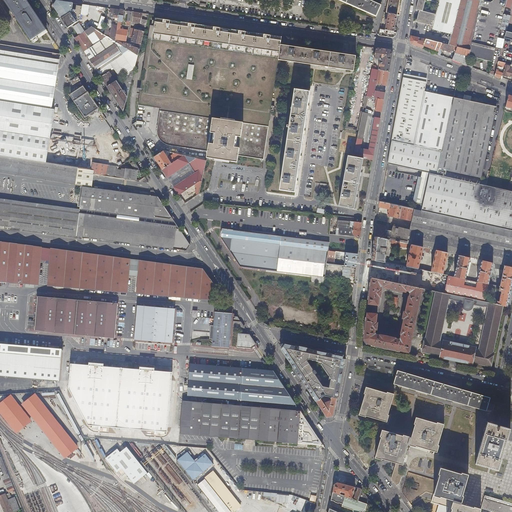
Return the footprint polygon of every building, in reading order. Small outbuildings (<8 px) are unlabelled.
[(27,0),(4,0),(31,40),(47,29),(27,0)] [(336,0),(376,18),(381,6),(369,1),(368,0),(336,0)] [(388,0),(386,13),(388,13),(399,16),(402,0),(388,0)] [(433,26),(433,29),(452,34),(450,45),(457,47),(470,50),(481,1),(481,0),(479,0),(418,0),(416,9),(420,10),(417,22),(433,26)] [(498,38),(500,29),(504,14),(503,14),(505,7),(506,0),(493,0),(493,3),(481,1),(470,50),(469,56),(492,63),(497,44),(498,38)] [(76,7),(77,4),(57,1),(54,6),(61,17),(69,12),(70,6),(76,7)] [(81,16),(82,5),(79,4),(77,4),(76,7),(76,9),(72,9),(71,12),(62,18),(68,28),(78,21),(79,21),(81,20),(81,19),(81,16)] [(105,35),(107,20),(109,8),(82,5),(81,16),(81,19),(81,20),(92,27),(105,35)] [(118,23),(120,10),(111,9),(110,17),(117,18),(116,23),(118,23)] [(122,23),(124,11),(120,10),(118,23),(117,26),(116,38),(115,40),(126,41),(128,30),(120,29),(121,22),(122,23)] [(132,22),(141,23),(142,19),(143,13),(134,12),(132,22)] [(399,16),(388,13),(387,20),(386,20),(385,24),(386,25),(385,30),(396,33),(399,16)] [(504,30),(507,30),(510,16),(504,14),(500,29),(504,30)] [(239,156),(264,159),(268,128),(270,116),(271,111),(272,106),(272,101),(273,99),(274,90),(274,87),(278,62),(279,60),(279,59),(281,45),(282,38),(156,19),(155,21),(155,26),(152,26),(150,26),(148,39),(141,86),(139,85),(138,88),(137,88),(137,93),(140,94),(138,105),(161,109),(160,112),(158,129),(158,131),(158,135),(159,137),(160,139),(163,142),(164,143),(165,144),(169,145),(208,151),(207,158),(238,162),(239,156)] [(68,28),(75,38),(92,27),(81,20),(79,21),(78,21),(68,28)] [(79,45),(84,52),(100,41),(98,39),(92,42),(92,43),(90,44),(85,37),(84,35),(86,33),(87,36),(88,36),(95,32),(101,41),(103,39),(107,37),(105,35),(92,27),(75,38),(79,45)] [(139,46),(141,46),(144,32),(132,28),(130,37),(133,38),(132,42),(139,44),(139,46)] [(385,30),(380,29),(379,36),(393,38),(396,36),(396,33),(385,30)] [(424,46),(426,39),(411,36),(410,42),(412,44),(423,49),(424,46)] [(86,55),(89,60),(116,42),(108,37),(107,37),(103,39),(101,41),(100,41),(84,52),(86,55)] [(439,51),(442,43),(426,39),(424,46),(439,51)] [(104,82),(108,87),(116,82),(117,81),(126,75),(135,69),(138,56),(136,55),(127,49),(119,44),(117,43),(90,60),(95,67),(95,68),(101,69),(110,63),(114,69),(105,75),(101,77),(104,82)] [(136,55),(138,56),(140,49),(131,46),(131,45),(128,43),(127,49),(136,55)] [(456,51),(457,47),(450,45),(442,43),(439,51),(438,54),(440,55),(442,52),(441,52),(442,50),(452,53),(453,50),(456,51)] [(356,56),(281,45),(279,59),(279,60),(354,71),(356,56)] [(468,61),(469,59),(459,57),(460,54),(469,56),(470,50),(457,47),(456,51),(452,60),(467,66),(468,61)] [(391,50),(376,48),(374,60),(375,61),(376,59),(380,60),(381,58),(382,60),(380,61),(379,70),(390,72),(393,53),(391,50)] [(0,50),(0,101),(52,109),(60,60),(0,50)] [(502,79),(502,78),(503,75),(504,71),(501,71),(502,67),(505,68),(505,65),(506,63),(499,62),(495,76),(502,79)] [(101,69),(105,75),(114,69),(110,63),(101,69)] [(504,71),(503,75),(508,76),(508,75),(511,76),(511,75),(511,69),(509,69),(510,66),(505,65),(505,68),(504,71)] [(125,89),(129,90),(135,69),(126,75),(129,76),(129,78),(128,78),(125,89)] [(387,86),(390,72),(379,70),(375,69),(372,69),(366,97),(377,99),(378,99),(384,100),(386,93),(376,91),(377,84),(387,86)] [(404,74),(403,78),(427,82),(427,79),(404,74)] [(80,80),(78,76),(71,81),(73,85),(80,80)] [(403,78),(392,141),(415,145),(425,92),(427,82),(403,78)] [(115,99),(124,112),(128,95),(127,95),(126,95),(125,94),(126,93),(125,90),(123,91),(117,81),(116,82),(108,87),(115,99)] [(97,109),(99,108),(84,86),(71,94),(70,96),(74,102),(74,101),(75,103),(76,103),(84,116),(85,117),(87,116),(97,109)] [(295,90),(293,104),(290,126),(288,126),(288,128),(290,128),(281,190),(295,192),(296,192),(305,128),(308,109),(308,108),(310,91),(295,90)] [(425,92),(415,145),(442,151),(453,98),(425,92)] [(497,107),(453,97),(453,98),(442,151),(437,175),(468,181),(472,182),(474,176),(482,178),(497,107)] [(377,106),(376,111),(382,112),(384,100),(378,99),(377,99),(375,105),(377,106)] [(0,147),(47,155),(55,110),(52,109),(0,101),(0,147)] [(369,113),(363,112),(359,131),(356,145),(362,146),(369,113)] [(362,146),(356,145),(353,157),(364,159),(372,160),(373,160),(381,119),(375,118),(369,150),(361,148),(362,146)] [(387,164),(429,173),(437,175),(442,151),(415,145),(392,141),(387,164)] [(0,147),(0,155),(45,163),(47,155),(0,147)] [(164,151),(154,157),(162,170),(184,156),(177,154),(169,159),(168,157),(169,157),(168,156),(170,152),(164,151)] [(0,173),(83,186),(83,187),(90,188),(92,174),(91,174),(92,170),(91,170),(79,168),(45,163),(0,155),(0,173)] [(184,156),(162,170),(167,177),(188,164),(195,159),(201,170),(195,174),(182,182),(174,187),(179,195),(195,185),(202,180),(206,161),(184,156)] [(364,159),(353,157),(349,156),(340,205),(355,208),(362,166),(364,159)] [(119,166),(93,162),(91,170),(92,170),(91,174),(92,174),(117,178),(140,180),(145,177),(135,162),(134,162),(132,158),(129,160),(135,170),(122,168),(122,170),(119,170),(119,166)] [(195,159),(188,164),(195,174),(201,170),(195,159)] [(441,215),(484,224),(511,230),(511,190),(510,191),(508,190),(486,185),(472,182),(468,181),(437,175),(429,173),(421,210),(441,215)] [(198,190),(195,185),(179,195),(182,200),(192,193),(192,194),(198,190)] [(151,196),(90,188),(83,187),(80,207),(170,220),(172,218),(158,197),(154,191),(151,191),(151,196)] [(0,198),(0,226),(9,228),(9,227),(76,235),(79,216),(80,209),(0,198)] [(495,263),(511,267),(511,230),(484,224),(441,215),(421,210),(413,209),(381,201),(380,206),(389,208),(387,216),(412,221),(410,229),(408,229),(405,243),(423,247),(426,248),(447,253),(449,253),(453,254),(457,255),(459,255),(493,263),(495,263)] [(80,207),(80,209),(79,216),(176,229),(180,229),(172,218),(170,220),(80,207)] [(79,216),(76,235),(174,248),(176,229),(79,216)] [(360,237),(362,223),(338,220),(336,235),(339,235),(360,237)] [(388,239),(392,240),(405,243),(408,229),(393,226),(392,231),(386,230),(386,226),(386,225),(377,223),(375,236),(388,239)] [(187,250),(190,245),(180,229),(176,229),(174,248),(187,250)] [(222,230),(221,238),(236,239),(280,245),(328,250),(329,250),(330,242),(326,242),(222,230)] [(375,236),(372,260),(374,260),(385,262),(388,239),(375,236)] [(236,239),(221,238),(230,251),(235,250),(236,239)] [(240,267),(277,272),(280,245),(236,239),(235,250),(230,251),(240,267)] [(407,266),(418,269),(423,247),(405,243),(392,240),(391,244),(395,245),(404,247),(409,247),(409,246),(412,246),(407,266)] [(40,259),(41,248),(0,242),(0,281),(26,284),(34,285),(38,285),(40,259)] [(328,250),(280,245),(277,272),(324,277),(326,264),(328,250)] [(51,249),(41,248),(40,259),(50,260),(51,249)] [(432,272),(443,274),(447,253),(426,248),(426,251),(427,253),(434,254),(435,252),(436,253),(432,272)] [(130,260),(51,249),(50,260),(48,285),(127,292),(129,275),(130,260)] [(341,252),(329,250),(328,250),(326,264),(334,265),(335,258),(340,259),(341,252)] [(356,267),(358,254),(346,252),(345,266),(356,267)] [(493,263),(459,255),(455,276),(449,275),(448,275),(444,293),(485,301),(493,263)] [(141,261),(130,260),(129,275),(139,276),(141,261)] [(385,262),(374,260),(373,269),(395,273),(397,264),(392,263),(392,264),(385,262)] [(203,269),(141,261),(139,276),(137,293),(173,296),(181,297),(216,300),(217,289),(203,269)] [(508,307),(511,285),(511,267),(495,263),(496,268),(502,270),(503,267),(504,268),(500,286),(501,286),(499,294),(501,294),(500,298),(500,299),(500,301),(498,301),(497,304),(503,306),(508,307)] [(403,275),(405,266),(398,264),(396,273),(403,275)] [(436,291),(444,293),(448,275),(443,274),(432,272),(418,269),(407,266),(404,281),(403,284),(422,288),(436,291)] [(421,295),(422,288),(403,284),(372,278),(368,303),(369,304),(378,305),(378,304),(379,297),(380,297),(381,296),(381,291),(381,290),(380,290),(380,287),(382,285),(385,286),(385,287),(385,288),(405,292),(406,291),(409,291),(410,293),(410,296),(409,296),(406,312),(405,312),(404,312),(403,318),(404,319),(401,334),(402,335),(401,338),(399,339),(396,339),(396,338),(380,335),(379,335),(376,335),(375,333),(375,329),(376,329),(377,329),(378,323),(377,323),(376,322),(377,315),(376,314),(368,313),(367,313),(364,339),(368,344),(408,352),(409,352),(411,341),(411,340),(410,340),(411,337),(412,337),(420,299),(420,298),(419,298),(420,295),(421,295)] [(503,306),(497,304),(485,301),(444,293),(436,291),(426,339),(425,339),(422,352),(441,356),(440,357),(472,364),(473,362),(491,366),(494,353),(493,353),(503,306)] [(71,300),(65,300),(38,298),(35,330),(62,333),(68,334),(76,335),(85,335),(114,338),(118,304),(71,300)] [(137,306),(135,340),(172,343),(175,309),(137,306)] [(216,312),(213,346),(229,348),(231,314),(216,312)] [(245,327),(238,316),(234,318),(233,326),(245,327)] [(256,344),(250,335),(238,334),(237,347),(251,348),(256,344)] [(62,350),(0,344),(0,375),(60,381),(62,351),(62,350)] [(316,402),(324,397),(331,398),(337,399),(345,360),(341,357),(283,344),(280,348),(316,402)] [(71,367),(70,389),(88,425),(92,433),(167,439),(172,376),(155,374),(155,368),(141,367),(140,373),(103,370),(104,364),(90,363),(89,369),(71,367)] [(297,405),(274,371),(193,364),(190,396),(249,401),(254,401),(297,405)] [(398,370),(394,384),(486,411),(490,398),(398,370)] [(365,394),(359,415),(366,417),(366,415),(387,421),(389,414),(388,414),(394,394),(387,392),(387,393),(366,387),(364,394),(365,394)] [(34,395),(23,404),(66,457),(77,449),(34,395)] [(9,397),(0,403),(0,409),(18,432),(29,422),(9,397)] [(333,416),(337,399),(331,398),(330,401),(323,403),(320,400),(317,402),(327,417),(333,416)] [(323,445),(301,411),(253,407),(249,407),(183,402),(180,433),(323,445)] [(381,436),(375,457),(382,459),(382,458),(403,464),(406,457),(404,457),(408,445),(416,447),(416,446),(437,452),(439,445),(438,445),(444,424),(437,422),(437,424),(416,417),(414,424),(415,424),(412,437),(405,435),(404,436),(382,429),(380,436),(381,436)] [(487,421),(475,463),(485,466),(487,460),(490,461),(488,467),(498,470),(510,428),(501,425),(499,431),(495,430),(497,424),(487,421)] [(187,452),(177,459),(216,511),(231,511),(240,506),(216,474),(218,472),(203,453),(193,460),(187,452)] [(480,511),(481,508),(474,506),(474,507),(467,505),(461,503),(464,496),(463,495),(469,474),(462,472),(461,473),(441,467),(439,474),(431,502),(448,507),(446,511),(440,511),(437,511),(436,511),(480,511)] [(9,493),(14,491),(8,474),(5,476),(2,477),(9,493)] [(335,484),(333,492),(351,498),(355,487),(337,482),(335,484)] [(356,492),(353,499),(358,501),(362,490),(361,488),(359,488),(357,492),(356,492)] [(365,503),(369,504),(375,506),(362,490),(358,501),(361,502),(362,499),(365,503)] [(351,498),(333,492),(331,500),(343,504),(342,506),(353,509),(353,511),(362,511),(367,511),(369,504),(365,503),(361,502),(358,501),(353,499),(351,498)] [(16,511),(17,511),(20,511),(17,504),(15,498),(7,500),(5,494),(0,496),(0,501),(4,511),(16,511)] [(288,503),(288,495),(275,494),(275,502),(288,503)] [(481,508),(494,511),(498,499),(485,496),(484,500),(481,508)] [(511,511),(511,503),(498,499),(494,511),(493,511),(511,511)] [(306,511),(310,502),(304,500),(302,506),(299,505),(296,511),(306,511)]
